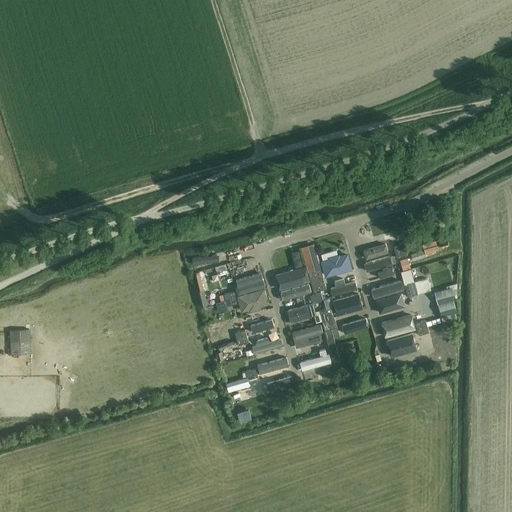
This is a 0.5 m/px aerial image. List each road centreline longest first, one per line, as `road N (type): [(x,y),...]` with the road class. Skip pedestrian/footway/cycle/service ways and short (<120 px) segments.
road 1 (track): [(0,231),(259,155),(210,0)]
road 2 (unclassified): [(134,221),(383,150),(511,94)]
road 3 (track): [(134,221),(259,155),(487,105)]
road 4 (unclassified): [(346,220),(421,197),(511,150)]
road 5 (unclassified): [(0,288),(134,221)]
road 6 (unclassified): [(0,261),(134,221)]
road 7 (residential): [(346,220),(379,346)]
road 8 (residential): [(291,367),(257,242)]
